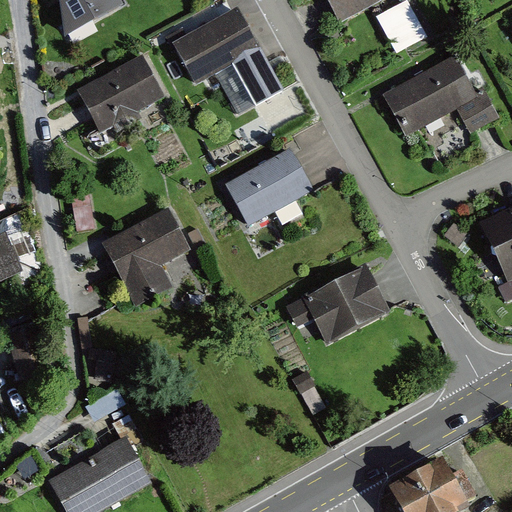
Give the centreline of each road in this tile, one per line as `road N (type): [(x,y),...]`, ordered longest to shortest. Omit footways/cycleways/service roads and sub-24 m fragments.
road 1 (residential): [(0,462),(46,431),(74,380),(17,0)]
road 2 (residential): [(393,221),(272,0)]
road 3 (residential): [(491,398),(393,221)]
road 4 (secondary): [(342,479),(491,398)]
road 5 (residential): [(393,221),(511,166)]
